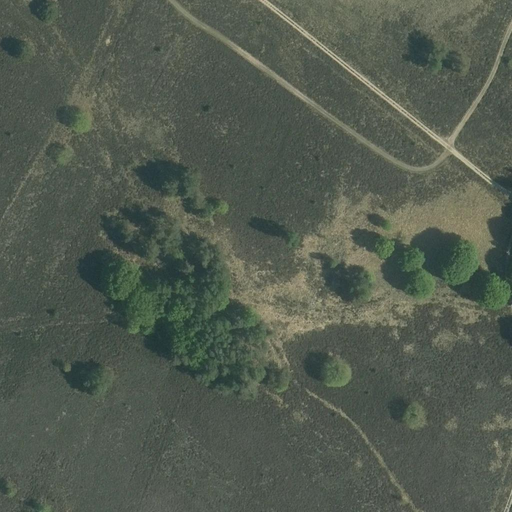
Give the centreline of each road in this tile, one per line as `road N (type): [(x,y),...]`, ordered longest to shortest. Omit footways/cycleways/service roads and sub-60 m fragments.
road 1 (unknown): [(170,0),(371,146),(420,171),(448,148),(511,22)]
road 2 (track): [(262,0),(511,194)]
